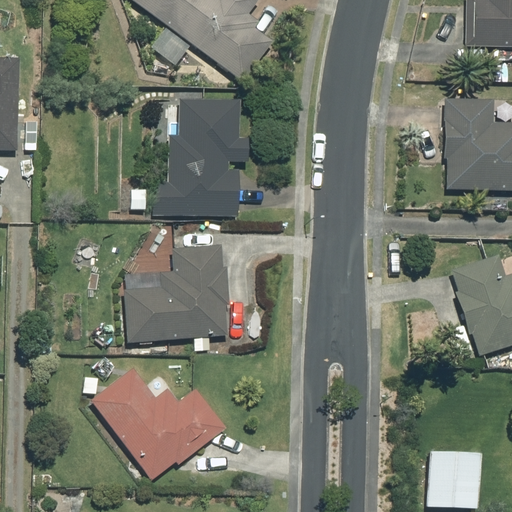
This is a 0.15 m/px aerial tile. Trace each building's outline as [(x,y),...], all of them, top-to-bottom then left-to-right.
[(132,0),(245,85),(275,45),(257,31),(261,26),(250,17),(261,2),(257,0),(132,0)] [(511,0),(458,0),(458,49),(511,50),(511,0)] [(0,152),(19,153),(22,62),(0,61),(0,152)] [(440,161),(439,192),(511,193),(511,126),(485,126),(485,103),(437,102),(436,161),(440,161)] [(250,142),(241,142),(242,105),(182,103),(181,138),(172,138),(170,185),(157,185),(156,217),(240,220),(242,174),(231,174),(231,165),(249,166),(250,142)] [(175,274),(162,274),(163,290),(125,292),(129,345),(230,338),(228,309),(232,308),(230,270),(225,270),(224,249),(174,252),(175,274)] [(451,294),(447,295),(461,337),(465,336),(472,358),(511,345),(511,281),(510,276),(497,280),(490,259),(445,274),(451,294)] [(135,371),(94,402),(154,482),(178,464),(180,467),(228,431),(198,392),(180,406),(170,392),(158,401),(135,371)] [(417,458),(417,511),(419,511),(466,511),(467,459),(417,458)]
